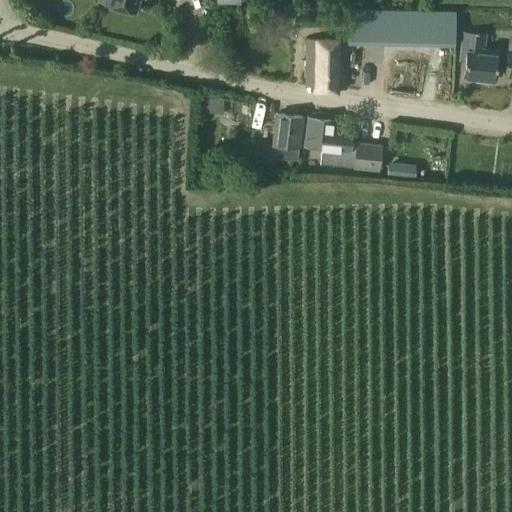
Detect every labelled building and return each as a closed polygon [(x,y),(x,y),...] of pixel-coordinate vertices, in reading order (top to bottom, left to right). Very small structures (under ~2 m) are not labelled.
[(99,0),(99,2),(136,12),(138,0),(99,0)] [(455,11),(348,9),(347,43),(308,41),(306,87),(346,89),(348,44),(455,46),(455,11)] [(486,34),(462,31),(458,59),(465,60),(463,75),(476,77),(476,81),(490,83),(490,78),(494,79),(497,50),(484,49),(486,34)] [(275,115),(272,145),(274,146),(273,157),(297,160),(302,117),(275,115)] [(355,141),(355,142),(350,142),(351,135),(335,133),(336,121),(307,118),(304,146),(322,148),(320,164),(352,167),(352,169),(379,171),(381,144),(355,141)] [(234,141),(230,161),(260,163),(263,144),(234,141)] [(391,165),(390,175),(404,176),(405,167),(391,165)]
